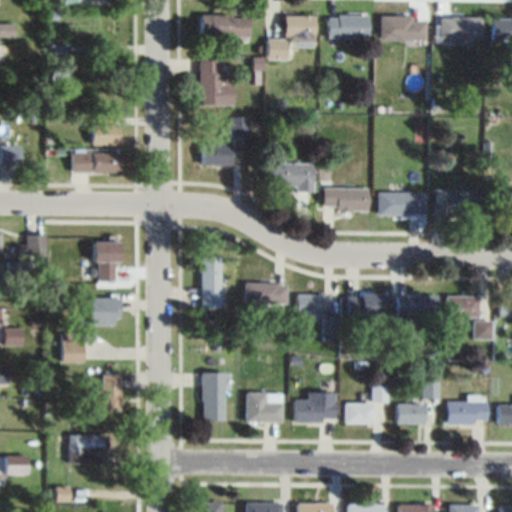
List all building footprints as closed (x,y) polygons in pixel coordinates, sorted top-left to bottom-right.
[(199,15),(199,37),(247,37),(247,15),(199,15)] [(326,38),(366,38),(366,15),(326,15),(326,38)] [(266,59),(284,59),(284,47),(312,47),(312,16),(282,16),(282,39),(266,39),(266,59)] [(378,41),(424,41),(424,17),(378,17),(378,41)] [(481,18),(436,18),(436,43),(471,43),(471,41),(481,41),(481,18)] [(511,41),(511,19),(490,19),(490,42),(511,41)] [(53,45),(53,77),(70,77),(70,45),(53,45)] [(198,61),(198,106),(231,106),(231,78),(221,78),(221,61),(198,61)] [(243,119),(232,119),(232,136),(243,136),(243,119)] [(117,144),(117,125),(91,125),(91,144),(117,144)] [(19,145),(0,145),(0,163),(19,164),(19,145)] [(200,166),(232,166),(232,145),(200,145),(200,166)] [(117,172),(117,153),(71,153),(71,172),(117,172)] [(311,164),(270,164),(270,191),(311,191),(311,164)] [(366,212),(366,190),(320,190),(320,212),(366,212)] [(432,215),(471,215),(471,190),(432,190),(432,215)] [(423,215),(423,193),(376,193),(376,215),(423,215)] [(17,256),(43,256),(43,235),(25,235),(25,246),(17,246),(17,256)] [(117,241),(93,241),(93,281),(117,281),(117,241)] [(199,308),(219,308),(219,258),(199,258),(199,308)] [(5,261),(4,273),(23,275),(24,263),(5,261)] [(285,283),(243,283),(243,304),(285,304),(285,283)] [(385,294),(346,294),(346,316),(385,316),(385,294)] [(323,315),(323,295),(295,295),(295,315),(323,315)] [(435,316),(435,296),(395,296),(395,316),(435,316)] [(477,296),(445,296),(445,317),(477,317),(477,296)] [(511,296),(498,296),(498,317),(511,317),(511,296)] [(119,324),(119,298),(87,298),(87,324),(119,324)] [(322,317),(322,335),(336,335),(336,317),(322,317)] [(471,339),(490,339),(490,321),(471,321),(471,339)] [(3,345),(21,345),(21,327),(3,327),(3,345)] [(83,362),(83,339),(61,339),(61,362),(83,362)] [(224,420),(224,373),(201,373),(201,420),(224,420)] [(92,412),(119,412),(119,375),(101,375),(101,389),(92,389),(92,412)] [(421,381),(421,398),(437,398),(437,381),(421,381)] [(245,423),(281,423),(281,393),(245,393),(245,423)] [(293,422),(334,422),(334,393),(305,393),(305,402),(293,402),(293,422)] [(465,401),(444,401),(444,424),(485,424),(485,395),(465,395),(465,401)] [(373,403),(344,403),(344,423),(373,423),(373,403)] [(423,403),(394,403),(394,424),(423,424),(423,403)] [(511,425),(511,403),(495,403),(495,425),(511,425)] [(103,435),(69,434),(69,446),(61,446),(61,455),(67,455),(67,463),(103,463),(103,435)] [(26,475),(26,455),(4,455),(4,475),(26,475)] [(68,501),(68,486),(56,486),(56,501),(68,501)] [(220,511),(220,503),(201,503),(200,511),(220,511)]
